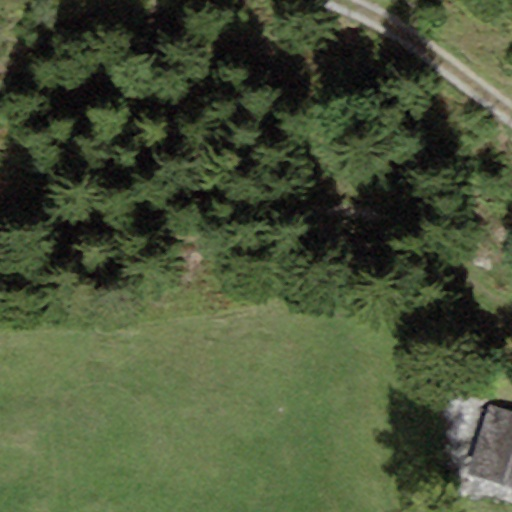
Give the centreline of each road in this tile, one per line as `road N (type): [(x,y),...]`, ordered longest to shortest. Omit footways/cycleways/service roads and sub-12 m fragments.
road 1 (track): [(511,297),(431,259),(319,294),(71,330),(0,330)]
road 2 (track): [(511,113),(348,3),(284,0)]
